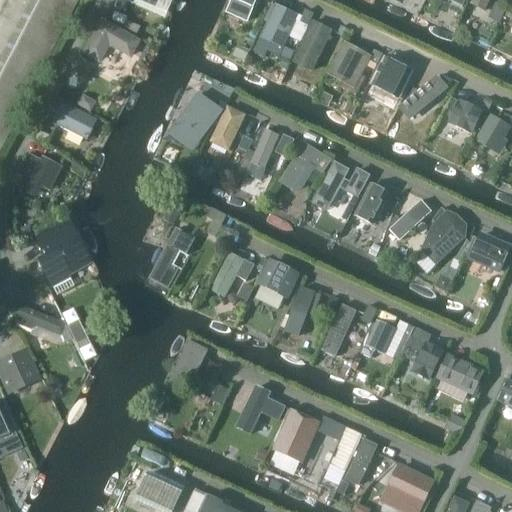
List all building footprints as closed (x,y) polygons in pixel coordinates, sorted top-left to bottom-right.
[(132,0),(152,8),(155,0),(116,0),(113,8),(123,12),(127,3),(130,4),(132,0)] [(254,8),(257,1),(257,0),(232,0),(227,11),(226,13),(247,23),(248,21),(254,8)] [(487,12),(492,0),(474,0),(472,4),(487,12)] [(268,23),(261,39),(271,44),(283,49),(284,48),(289,37),(300,43),(308,27),(300,22),(302,18),(298,16),(276,6),(272,5),(265,21),(268,23)] [(308,27),(314,15),(305,11),(302,18),(300,22),(308,27)] [(511,33),(511,12),(503,18),(511,33)] [(128,61),(138,42),(101,21),(81,56),(97,65),(107,49),(128,61)] [(313,73),(334,31),(313,21),(293,63),(302,70),(313,73)] [(135,37),(139,27),(126,22),(122,31),(135,37)] [(346,40),(350,32),(341,27),(337,35),(346,40)] [(271,44),(261,39),(254,54),(265,58),(271,44)] [(345,46),(328,76),(342,83),(339,88),(356,97),(364,81),(361,80),(363,76),(367,68),(375,72),(384,54),(376,50),(372,57),(349,45),(346,43),(345,46)] [(241,48),(236,59),(244,62),(249,52),(241,48)] [(284,48),(283,49),(279,58),(290,63),(294,53),(284,48)] [(397,86),(401,78),(395,75),(401,64),(387,57),(365,98),(379,105),(391,83),(397,86)] [(410,123),(450,90),(439,76),(399,109),(410,123)] [(316,97),(319,89),(314,87),(310,94),(316,97)] [(211,101),(200,93),(167,135),(182,147),(200,123),(210,131),(225,112),(215,104),(206,116),(202,113),(211,101)] [(77,105),(89,112),(94,104),(82,97),(77,105)] [(348,102),(343,113),(351,117),(357,106),(348,102)] [(61,103),(51,123),(85,141),(95,121),(61,103)] [(457,112),(450,128),(458,132),(474,139),(484,114),(481,113),(465,106),(460,104),(457,112)] [(229,155),(246,118),(227,110),(210,146),(229,155)] [(511,117),(507,115),(502,122),(492,116),(476,142),(498,155),(511,131),(511,117)] [(47,146),(50,138),(39,132),(35,140),(47,146)] [(251,165),(251,166),(265,173),(280,140),(265,133),(251,164),(251,165)] [(294,141),(284,136),(275,153),(285,158),(294,141)] [(252,141),(244,137),(239,148),(247,152),(252,141)] [(324,176),(333,162),(306,144),(280,184),(293,193),(310,167),(324,176)] [(37,162),(26,156),(15,176),(13,176),(10,187),(17,189),(16,192),(30,199),(36,198),(40,189),(48,193),(60,169),(39,158),(37,162)] [(350,184),(345,181),(350,171),(336,163),(312,206),(327,214),(340,190),(359,200),(371,177),(358,170),(350,184)] [(371,185),(354,217),(373,226),(389,194),(371,185)] [(172,197),(163,213),(177,220),(185,204),(172,197)] [(401,243),(433,214),(423,202),(401,222),(397,217),(390,228),(392,231),(391,232),(401,243)] [(212,222),(222,227),(227,217),(212,209),(206,219),(212,222)] [(424,254),(418,265),(429,276),(438,268),(467,240),(469,227),(459,217),(449,213),(448,214),(443,209),(433,224),(435,226),(423,253),(424,254)] [(66,220),(32,238),(43,259),(35,263),(50,290),(53,298),(72,288),(68,281),(67,278),(85,269),(70,241),(76,238),(66,220)] [(222,227),(212,222),(206,234),(216,239),(222,227)] [(24,248),(30,235),(18,230),(13,243),(24,248)] [(177,231),(150,283),(165,291),(194,238),(177,231)] [(474,239),(466,258),(469,259),(468,261),(501,275),(511,248),(511,247),(481,234),(479,240),(474,239)] [(230,254),(210,292),(225,300),(237,278),(246,282),(254,267),(246,263),(230,254)] [(262,274),(269,261),(264,258),(257,271),(262,274)] [(272,264),(256,296),(281,309),(297,276),(272,264)] [(435,288),(447,294),(453,282),(440,276),(435,288)] [(315,317),(322,297),(302,289),(285,334),(299,340),(309,315),(315,317)] [(335,314),(339,301),(331,297),(326,310),(335,314)] [(60,338),(65,325),(16,306),(11,319),(13,320),(14,326),(31,332),(35,329),(60,338)] [(243,323),(250,307),(246,306),(239,321),(243,323)] [(336,360),(357,313),(343,307),(322,354),(336,360)] [(370,326),(377,311),(368,307),(361,322),(370,326)] [(384,372),(391,356),(379,350),(389,330),(378,324),(361,362),(384,372)] [(425,333),(417,329),(403,359),(416,365),(412,373),(431,382),(444,353),(420,342),(425,333)] [(205,358),(208,352),(189,343),(169,384),(182,390),(190,374),(196,377),(205,358)] [(0,384),(6,397),(40,380),(25,350),(0,362),(0,384)] [(475,400),(487,374),(449,356),(438,382),(475,400)] [(220,368),(210,363),(202,377),(213,382),(220,368)] [(43,380),(48,393),(59,388),(54,376),(43,380)] [(511,384),(507,382),(496,404),(511,412),(511,384)] [(212,401),(223,407),(230,391),(219,386),(212,401)] [(279,423),(285,411),(267,402),(270,395),(257,389),(237,431),(250,437),(261,415),(279,423)] [(0,406),(0,438),(7,436),(10,445),(18,441),(15,433),(3,405),(0,406)] [(303,466),(321,425),(292,412),(273,453),(303,466)] [(453,416),(449,426),(447,431),(449,432),(448,435),(458,439),(463,425),(465,421),(453,416)] [(347,429),(329,465),(346,472),(363,437),(347,429)] [(263,463),(268,452),(260,449),(255,459),(263,463)] [(399,466),(387,490),(423,508),(435,484),(399,466)] [(155,511),(176,511),(186,490),(150,474),(137,504),(155,511)] [(344,496),(349,485),(342,481),(337,493),(344,496)] [(199,492),(189,511),(241,511),(207,496),(199,492)] [(465,511),(469,504),(455,498),(449,511),(465,511)]
